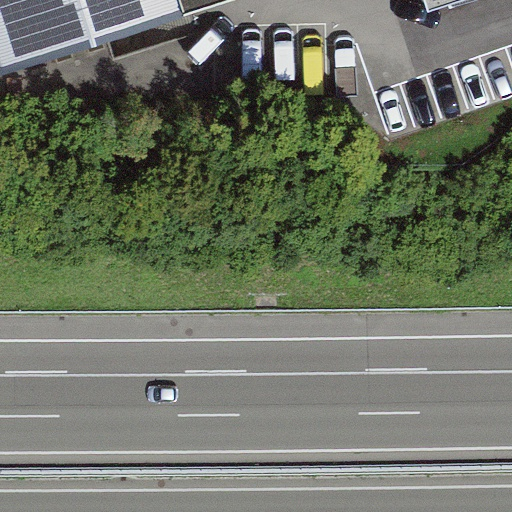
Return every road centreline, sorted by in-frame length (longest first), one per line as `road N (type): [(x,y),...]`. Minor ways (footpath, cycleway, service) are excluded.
road 1 (motorway): [(511,411),(0,416)]
road 2 (unknown): [(511,21),(436,36),(260,36)]
